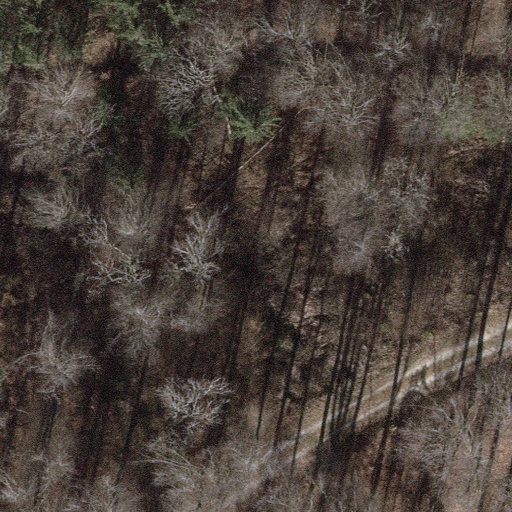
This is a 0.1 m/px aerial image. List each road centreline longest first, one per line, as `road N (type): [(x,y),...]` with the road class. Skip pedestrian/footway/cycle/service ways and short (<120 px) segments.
road 1 (track): [(0,57),(355,23),(511,44)]
road 2 (track): [(511,342),(358,412),(211,511)]
